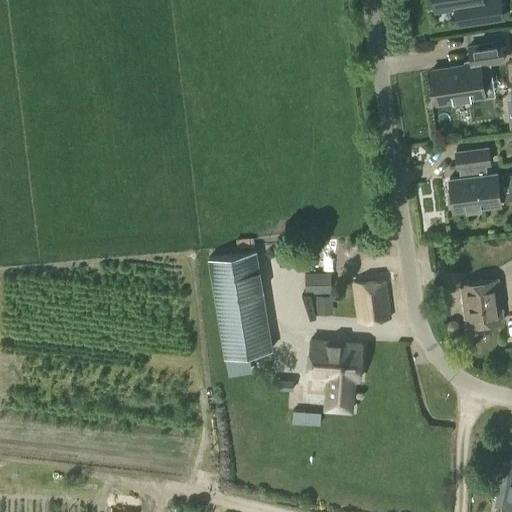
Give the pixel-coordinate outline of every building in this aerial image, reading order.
[(434,0),(436,9),(455,6),(458,25),(503,17),(500,0),(434,0)] [(472,64),(432,70),(434,87),(433,89),(434,97),(436,99),(437,103),(485,95),(481,64),(504,60),(501,41),(469,46),(472,64)] [(451,191),(447,192),(449,206),(453,206),(453,209),(501,203),(497,172),(486,173),(484,163),(490,162),(488,146),(456,150),(458,166),(463,166),(464,176),(449,178),(451,191)] [(257,250),(206,258),(222,354),(272,346),(257,250)] [(334,293),(334,274),(305,274),(304,274),(304,294),(305,294),(334,293)] [(498,278),(461,283),(466,325),(503,320),(498,278)] [(385,280),(355,284),(360,320),(390,316),(385,280)] [(331,295),(315,296),(316,313),(331,312),(331,295)] [(309,341),(307,377),(327,378),(326,410),(352,411),(353,379),(359,380),(361,344),(309,341)] [(305,413),(293,412),(292,424),(304,425),(305,413)] [(511,463),(503,462),(500,479),(508,480),(502,510),(504,511),(511,511),(511,458),(511,459),(511,463)]
